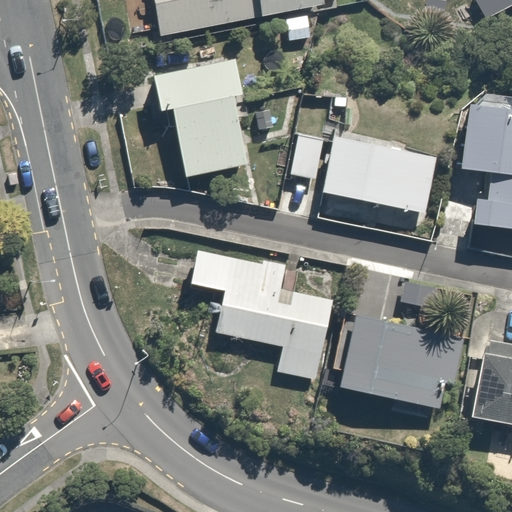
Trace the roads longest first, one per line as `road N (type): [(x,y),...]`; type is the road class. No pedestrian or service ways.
road 1 (residential): [(52,187),(511,274)]
road 2 (tertiary): [(304,511),(232,488),(193,463),(119,389)]
road 3 (tertiary): [(119,389),(81,305),(52,187)]
road 4 (tertiary): [(52,187),(20,33)]
road 5 (residential): [(119,389),(0,480)]
